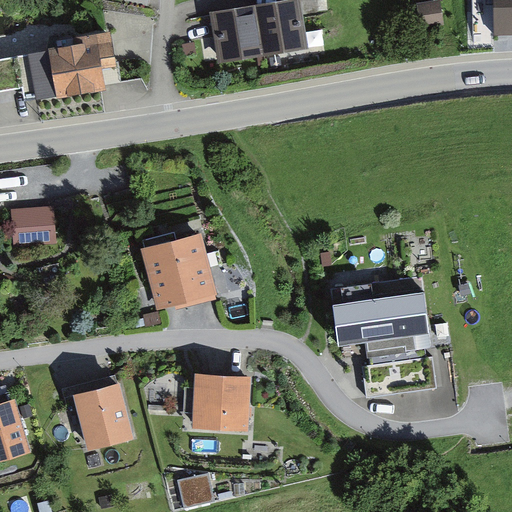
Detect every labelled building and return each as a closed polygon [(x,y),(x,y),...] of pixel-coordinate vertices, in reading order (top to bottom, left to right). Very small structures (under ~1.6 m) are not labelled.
[(300,0),(296,0),(212,14),(220,63),(308,49),(300,0)] [(440,3),(419,6),(422,28),(443,25),(440,3)] [(118,68),(112,34),(80,39),(81,46),(27,56),(35,103),(106,90),(102,71),(118,68)] [(0,63),(0,92),(15,91),(11,62),(0,63)] [(53,208),(13,211),(16,246),(56,243),(53,208)] [(201,235),(148,248),(162,307),(215,295),(201,235)] [(423,287),(336,296),(341,343),(428,335),(423,287)] [(252,380),(199,376),(195,426),(247,431),(252,380)] [(116,386),(74,397),(87,449),(129,438),(116,386)] [(15,399),(0,403),(0,461),(31,453),(15,399)] [(211,474),(181,480),(186,506),(217,500),(211,474)]
